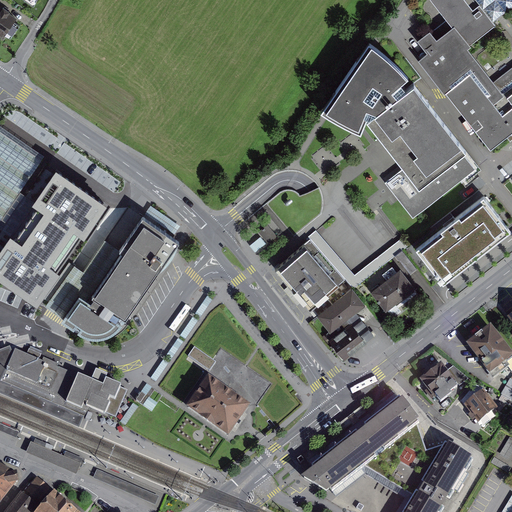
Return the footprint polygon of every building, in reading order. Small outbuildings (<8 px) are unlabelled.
[(417,57),(491,149),(510,133),(511,131),(511,69),(495,83),(466,49),(495,25),(479,5),(472,11),(463,0),(511,0),(511,11),(510,13),(511,15),(511,0),(429,0),(452,28),(417,57)] [(0,29),(7,34),(18,17),(0,4),(0,29)] [(372,46),(330,111),(363,128),(371,117),(395,146),(408,165),(388,178),(415,215),(478,164),(414,84),(406,89),(401,83),(408,77),(393,64),(384,54),(372,46)] [(0,213),(35,160),(0,136),(0,213)] [(0,264),(0,271),(42,298),(111,200),(65,168),(0,264)] [(417,252),(441,283),(475,256),(509,230),(485,200),(417,252)] [(124,251),(92,296),(83,290),(66,315),(76,322),(78,323),(84,328),(89,330),(96,331),(104,331),(111,329),(116,326),(119,323),(123,317),(128,310),(151,277),(163,259),(167,253),(171,247),(176,240),(179,235),(149,215),(124,251)] [(279,238),(268,223),(258,231),(270,246),(279,238)] [(46,302),(66,315),(83,290),(92,296),(124,251),(105,238),(83,268),(74,263),(46,302)] [(311,239),(279,266),(312,305),(344,277),(311,239)] [(374,286),(388,305),(418,282),(403,263),(374,286)] [(343,294),(320,313),(333,329),(329,332),(347,355),(378,331),(360,308),(368,301),(355,285),(343,294)] [(469,344),(494,376),(511,361),(511,353),(492,327),(469,344)] [(0,349),(0,380),(2,381),(5,374),(10,363),(13,355),(10,346),(0,349)] [(212,359),(194,347),(188,356),(205,368),(212,359)] [(43,391),(64,400),(75,375),(71,373),(61,368),(57,367),(58,364),(51,361),(49,365),(45,364),(45,362),(40,360),(27,354),(15,349),(13,355),(10,363),(5,374),(43,391)] [(40,360),(42,354),(39,353),(29,349),(27,354),(40,360)] [(423,380),(440,402),(468,381),(453,368),(448,373),(442,365),(423,380)] [(0,393),(80,427),(85,414),(79,411),(83,400),(90,386),(93,379),(86,377),(78,373),(75,375),(64,400),(43,391),(5,374),(2,381),(0,380),(0,393)] [(209,376),(190,404),(231,432),(250,405),(209,376)] [(83,400),(79,411),(85,414),(87,414),(90,407),(105,414),(106,412),(115,416),(127,390),(120,387),(122,384),(106,377),(103,384),(93,379),(90,386),(83,400)] [(469,401),(481,419),(499,406),(486,388),(469,401)] [(431,466),(417,419),(399,399),(368,423),(361,428),(311,466),(314,471),(304,478),(325,490),(328,489),(330,491),(336,486),(389,448),(393,456),(383,477),(413,497),(411,501),(404,511),(442,511),(474,461),(446,444),(431,466)] [(0,423),(0,431),(16,438),(19,432),(0,423)] [(511,439),(510,438),(501,453),(508,458),(511,452),(511,439)] [(29,448),(27,453),(76,474),(79,469),(81,464),(31,442),(29,448)] [(506,473),(509,467),(495,458),(491,464),(506,473)] [(0,462),(0,496),(3,499),(19,477),(0,462)] [(97,470),(93,478),(155,505),(159,497),(97,470)] [(5,511),(29,511),(41,499),(27,487),(5,511)] [(75,511),(55,494),(39,511),(75,511)] [(511,511),(511,494),(501,511),(511,511)]
